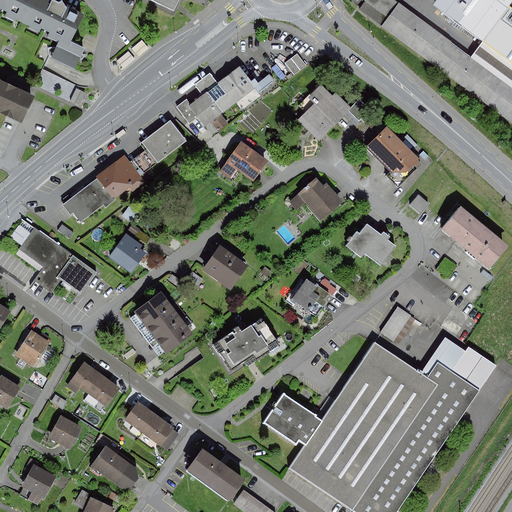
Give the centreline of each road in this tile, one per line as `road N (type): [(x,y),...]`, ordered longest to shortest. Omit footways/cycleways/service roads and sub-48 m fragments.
road 1 (residential): [(208,428),(416,255),(411,232),(335,174),(310,164),(290,171),(79,336)]
road 2 (primary): [(124,102),(0,203)]
road 3 (residential): [(79,336),(208,428)]
road 4 (secondary): [(400,85),(511,185)]
road 5 (residential): [(208,428),(319,511)]
road 6 (secondary): [(286,12),(400,85)]
